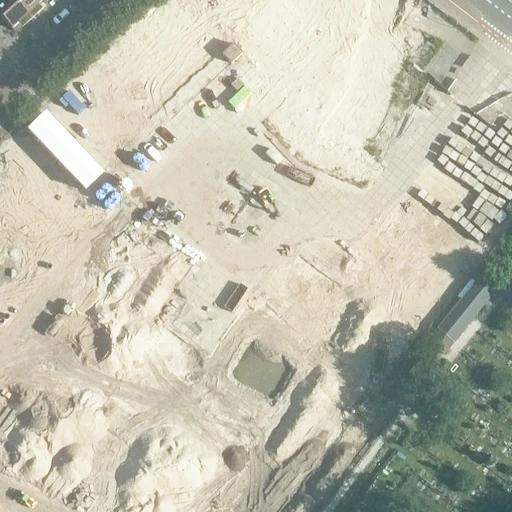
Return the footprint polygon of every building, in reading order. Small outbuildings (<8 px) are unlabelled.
[(33,20),(13,0),(0,0),(0,18),(10,29),(12,31),(22,21),(23,21),(27,25),(33,20)] [(43,0),(13,0),(33,20),(38,15),(34,11),(44,1),(43,0)] [(345,0),(344,2),(365,19),(379,0),(345,0)] [(404,0),(379,0),(365,19),(385,34),(409,4),(404,0)] [(409,4),(385,34),(404,49),(428,18),(409,4)] [(320,12),(314,18),(323,26),(328,21),(320,12)] [(428,18),(404,49),(422,62),(445,31),(428,18)] [(328,21),(323,26),(331,35),(337,29),(328,21)] [(140,23),(121,41),(164,86),(183,68),(140,23)] [(445,31),(422,62),(440,76),(464,45),(445,31)] [(117,233),(116,234),(153,259),(155,256),(163,243),(159,241),(171,223),(175,226),(194,198),(191,195),(203,178),(206,180),(209,177),(216,166),(221,170),(221,169),(216,166),(224,157),(228,161),(228,160),(224,156),(234,147),(237,144),(234,141),(249,127),(252,130),(277,106),(274,103),(289,88),(292,92),(305,79),(306,79),(275,47),(274,48),(265,44),(258,51),(262,54),(265,57),(193,125),(192,126),(193,126),(192,127),(180,141),(117,234),(117,233)] [(464,45),(440,76),(459,91),(483,60),(464,45)] [(354,46),(349,52),(357,60),(363,54),(354,46)] [(363,54),(357,60),(366,69),(372,63),(363,54)] [(483,60),(459,91),(479,106),(503,75),(483,60)] [(511,82),(503,75),(479,106),(498,120),(511,101),(511,82)] [(389,78),(384,85),(394,91),(399,85),(389,78)] [(399,85),(394,91),(404,99),(409,92),(399,85)] [(511,101),(498,120),(511,131),(511,101)] [(428,106),(424,112),(434,120),(439,113),(428,106)] [(439,113),(434,120),(443,126),(448,120),(439,113)] [(467,133),(463,140),(473,147),(478,141),(467,133)] [(478,141),(473,147),(482,154),(487,147),(478,141)] [(232,319),(264,353),(265,352),(275,355),(281,349),(278,345),(278,346),(275,343),(344,277),(345,276),(357,261),(409,186),(412,181),(415,184),(419,187),(424,179),(420,171),(421,169),(382,143),(382,144),(374,156),(378,159),(368,172),(364,170),(349,192),(353,194),(344,208),(340,205),(325,227),(329,230),(325,236),(324,237),(324,236),(315,247),(309,253),(306,250),(287,268),(290,271),(278,283),(275,279),(255,298),(259,301),(247,312),(243,309),(233,319),(232,319)] [(511,166),(507,162),(502,169),(511,176),(511,175),(511,166)] [(10,186),(0,195),(0,231),(13,244),(30,227),(16,213),(16,212),(12,208),(11,207),(20,198),(10,186)] [(0,231),(0,256),(13,244),(0,231)] [(102,272),(80,304),(106,321),(127,290),(102,272)] [(476,281),(437,330),(453,343),(492,294),(476,281)] [(127,290),(106,321),(135,342),(150,320),(153,315),(154,315),(155,313),(157,310),(127,290)] [(31,295),(26,302),(37,309),(41,302),(31,295)] [(70,302),(65,309),(69,311),(76,316),(80,309),(70,302)] [(69,311),(62,321),(69,326),(76,316),(69,311)] [(19,312),(0,339),(0,344),(25,362),(47,331),(19,312)] [(367,314),(350,334),(394,370),(411,349),(367,314)] [(167,319),(140,345),(162,368),(188,341),(167,319)] [(453,343),(437,330),(426,343),(442,356),(453,343)] [(47,331),(25,362),(56,383),(79,352),(47,331)] [(188,341),(162,368),(186,394),(214,367),(188,341)] [(79,352),(56,383),(80,399),(94,378),(101,383),(110,369),(108,372),(106,371),(103,369),(101,368),(79,352)] [(214,376),(269,422),(288,398),(233,352),(214,376)] [(116,353),(108,362),(114,367),(122,358),(116,353)] [(126,362),(118,371),(125,376),(133,367),(126,362)] [(120,383),(92,410),(113,431),(141,405),(120,383)] [(181,395),(175,400),(180,406),(183,409),(189,404),(181,395)] [(175,400),(166,409),(172,415),(180,406),(175,400)] [(301,401),(286,420),(321,446),(343,417),(331,408),(323,418),(322,417),(317,414),(316,413),(301,401)] [(141,405),(113,431),(138,457),(166,431),(141,405)] [(286,420),(271,439),(287,451),(288,452),(293,456),(294,456),(286,467),(298,476),(321,446),(286,420)] [(166,431),(138,457),(161,481),(188,455),(166,431)] [(194,432),(188,438),(197,447),(202,441),(194,432)] [(255,461),(241,480),(275,506),(298,476),(286,467),(278,478),(255,461)] [(241,480),(226,499),(242,511),(243,511),(270,511),(275,506),(241,480)]
